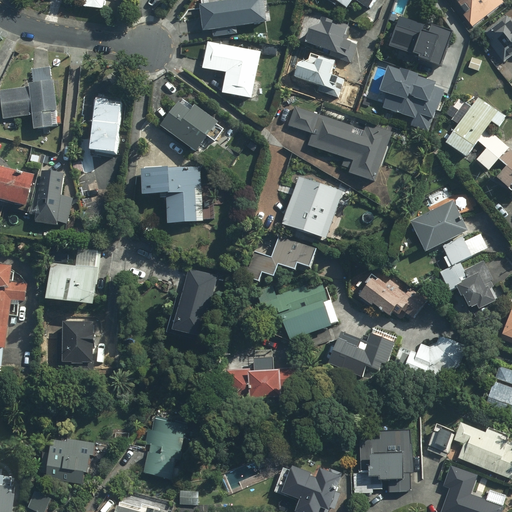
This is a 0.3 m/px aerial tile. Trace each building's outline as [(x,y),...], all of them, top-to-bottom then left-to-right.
[(268,0),(230,0),(203,4),(208,31),(271,21),(268,0)] [(451,16),(427,0),(422,0),(393,44),(420,62),(451,16)] [(461,0),(478,22),(507,0),(461,0)] [(507,60),(511,56),(511,16),(510,14),(489,31),(495,38),(492,40),(507,60)] [(353,25),(326,16),(316,30),(312,42),(335,50),(333,55),(353,61),(354,56),(355,56),(359,44),(348,41),(353,25)] [(207,67),(232,71),(229,92),(257,97),(266,51),(212,41),(207,67)] [(364,85),(334,76),(338,64),(313,56),(303,66),(298,82),(359,101),(364,85)] [(393,91),(388,107),(416,116),(413,124),(433,131),(447,90),(440,87),(442,81),(394,64),(386,89),(393,91)] [(60,124),(58,110),(64,109),(60,78),(55,78),(53,66),(35,69),(37,81),(34,82),(35,86),(4,90),(9,118),(38,113),(40,127),(60,124)] [(124,150),(129,103),(116,102),(117,99),(105,97),(99,147),(124,150)] [(502,158),(511,165),(501,175),(511,182),(511,146),(489,130),(497,120),(504,125),(510,117),(482,98),(451,141),(472,156),(483,142),(489,147),(479,159),(493,168),(502,158)] [(199,103),(195,109),(183,101),(167,123),(204,149),(224,121),(199,103)] [(366,135),(356,132),(358,125),(297,107),(291,125),(315,132),(311,145),(360,159),(356,172),(382,179),(396,132),(370,124),(366,135)] [(248,142),(237,135),(230,147),(240,154),(241,152),(246,155),(250,148),(246,146),(248,142)] [(41,174),(0,164),(0,194),(35,203),(41,174)] [(173,221),(206,219),(203,165),(147,168),(149,193),(171,192),(173,221)] [(76,198),(66,196),(70,173),(60,169),(45,170),(44,190),(40,189),(35,213),(42,214),(41,219),(62,223),(63,220),(72,221),(76,198)] [(348,192),(303,177),(288,221),(333,237),(348,192)] [(456,197),(413,220),(430,251),(473,228),(456,197)] [(317,265),(323,247),(283,235),(278,252),(277,256),(258,250),(256,255),(257,255),(254,266),(248,265),(245,273),(265,280),(268,272),(280,276),(284,262),(302,268),(304,261),(317,265)] [(32,283),(15,281),(17,264),(0,262),(0,345),(11,347),(16,298),(31,299),(32,283)] [(105,267),(57,263),(54,299),(102,303),(105,267)] [(224,275),(192,268),(180,327),(211,333),(224,275)] [(504,297),(491,269),(462,282),(475,311),(504,297)] [(389,286),(378,278),(366,295),(379,304),(380,302),(397,315),(403,307),(419,319),(429,305),(394,279),(389,286)] [(279,285),(260,292),(271,323),(287,317),(295,339),(341,323),(327,283),(309,289),(308,285),(282,294),(279,285)] [(68,331),(61,331),(60,371),(94,371),(94,362),(99,362),(99,320),(68,320),(68,331)] [(382,368),(385,361),(391,364),(400,342),(377,332),(372,342),(367,340),(364,347),(344,339),(333,364),(365,378),(372,363),(382,368)] [(423,353),(417,351),(409,371),(432,380),(461,366),(472,346),(446,336),(443,341),(433,345),(427,343),(423,353)] [(511,368),(503,365),(498,380),(488,406),(511,414),(511,368)] [(304,367),(257,371),(257,369),(232,371),(235,400),(286,396),(285,392),(305,391),(304,367)] [(176,478),(183,450),(185,451),(191,426),(158,418),(151,443),(156,444),(149,471),(176,478)] [(461,457),(511,475),(511,438),(511,437),(511,433),(495,427),(493,431),(467,421),(460,440),(466,442),(461,457)] [(459,434),(444,427),(435,447),(450,454),(459,434)] [(416,428),(386,429),(387,438),(365,439),(367,474),(392,473),(392,491),(414,490),(413,472),(419,472),(416,428)] [(74,440),(59,438),(54,463),(93,470),(96,454),(99,455),(101,442),(75,437),(74,440)] [(323,511),(326,505),(334,508),(347,476),(326,467),(321,477),(296,467),(287,489),(307,498),(302,510),(307,511),(323,511)] [(0,511),(12,511),(15,485),(0,483),(0,511)] [(506,511),(509,505),(454,487),(445,511),(506,511)] [(52,511),(58,497),(40,489),(33,508),(42,511),(52,511)] [(202,492),(184,489),(181,505),(200,508),(202,492)]
